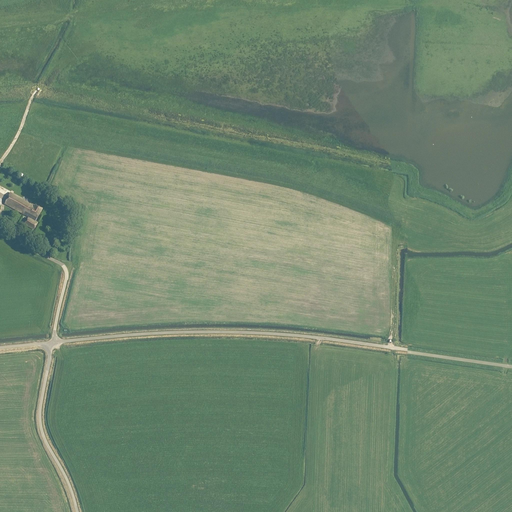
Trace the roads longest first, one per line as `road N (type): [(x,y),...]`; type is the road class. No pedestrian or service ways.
road 1 (unclassified): [(511,364),(262,333),(52,342)]
road 2 (track): [(83,0),(61,58),(0,162)]
road 3 (unclassified): [(77,511),(40,427),(52,342)]
